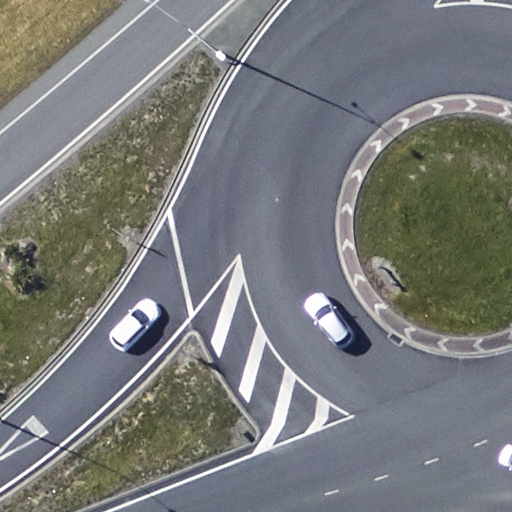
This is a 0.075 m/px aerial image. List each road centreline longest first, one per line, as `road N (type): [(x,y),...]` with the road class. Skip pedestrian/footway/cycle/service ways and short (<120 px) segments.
road 1 (trunk): [(0,460),(97,380),(287,155)]
road 2 (trunk): [(441,426),(392,412),(347,386),(311,350),(286,305),(273,256),(273,204),(287,155)]
road 3 (trunk): [(0,159),(191,0)]
road 4 (trunk): [(441,426),(252,511)]
road 5 (trunk): [(332,90),(373,60),(420,42),(511,41)]
